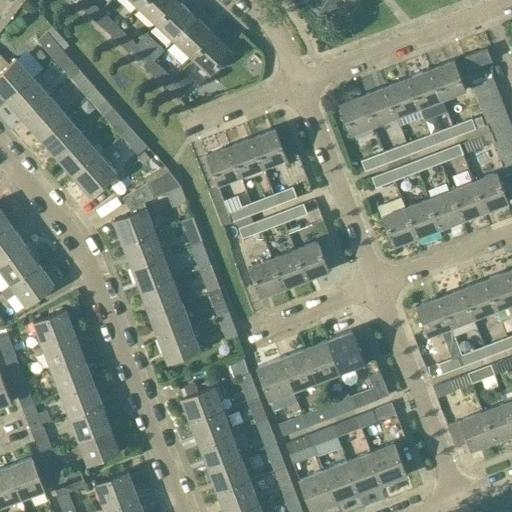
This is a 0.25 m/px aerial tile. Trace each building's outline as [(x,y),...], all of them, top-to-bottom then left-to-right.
[(77,0),(75,2),(93,19),(101,9),(90,0),(77,0)] [(144,0),(138,7),(156,23),(178,0),(177,0),(144,0)] [(146,44),(161,28),(174,40),(196,18),(178,0),(156,23),(141,39),(146,44)] [(101,9),(93,19),(111,35),(120,26),(118,24),(101,9)] [(174,40),(192,57),(213,34),(196,18),(174,40)] [(111,35),(128,52),(137,43),(120,26),(111,35)] [(37,41),(54,60),(63,51),(47,32),(37,41)] [(231,51),(213,34),(192,57),(210,74),(231,51)] [(128,52),(146,69),(155,60),(169,46),(166,42),(151,57),(137,43),(128,52)] [(487,49),(464,57),(469,69),(491,60),(487,49)] [(54,60),(70,78),(80,70),(63,51),(54,60)] [(0,72),(0,92),(7,101),(33,78),(16,59),(0,72)] [(146,69),(164,86),(173,77),(155,60),(146,69)] [(454,61),(430,69),(442,100),(465,91),(454,61)] [(420,108),(442,100),(430,69),(408,78),(420,108)] [(70,78),(87,97),(97,89),(80,70),(70,78)] [(188,91),(173,77),(164,86),(178,98),(179,100),(188,91)] [(7,101),(24,120),(50,97),(33,78),(7,101)] [(408,78),(385,87),(396,117),(420,108),(408,78)] [(472,86),(476,96),(497,88),(493,78),(472,86)] [(374,125),(396,117),(385,87),(362,95),(374,125)] [(502,100),(497,88),(476,96),(480,108),(502,100)] [(113,108),(97,89),(87,97),(104,116),(113,108)] [(350,134),(374,125),(362,95),(339,104),(350,134)] [(24,120),(40,139),(66,116),(50,97),(24,120)] [(506,111),(502,100),(480,108),(485,119),(506,111)] [(130,127),(113,108),(104,116),(121,135),(130,127)] [(510,122),(506,111),(485,119),(489,130),(510,122)] [(40,139),(57,158),(83,135),(66,116),(40,139)] [(457,136),(464,133),(476,128),(472,118),(453,125),(457,136)] [(511,133),(511,127),(510,122),(489,130),(493,141),(511,133)] [(147,146),(130,127),(121,135),(138,154),(147,146)] [(450,127),(430,134),(434,144),(453,137),(450,127)] [(275,129),(252,138),(263,168),(287,159),(275,129)] [(493,143),(489,133),(467,141),(463,142),(468,153),(493,143)] [(511,147),(511,133),(493,141),(494,144),(497,153),(511,147)] [(57,158),(73,177),(99,154),(83,135),(57,158)] [(426,136),(407,143),(411,153),(430,146),(426,136)] [(241,177),(263,168),(252,138),(229,146),(241,177)] [(403,144),(384,152),(388,162),(407,154),(403,144)] [(460,144),(441,151),(444,161),(450,159),(453,167),(467,162),(460,144)] [(217,186),(241,177),(229,146),(206,155),(217,186)] [(511,147),(497,153),(502,164),(511,159),(511,147)] [(380,153),(362,161),(365,171),(384,163),(380,153)] [(437,153),(418,160),(422,170),(441,163),(437,153)] [(117,174),(99,154),(73,177),(90,197),(117,174)] [(511,159),(502,164),(507,175),(511,173),(511,159)] [(414,162),(395,169),(399,178),(417,171),(414,162)] [(132,213),(114,220),(123,244),(155,232),(144,202),(180,187),(180,186),(181,186),(168,170),(123,198),(132,213)] [(391,170),(372,178),(376,187),(395,180),(391,170)] [(497,173),(473,182),(484,212),(508,203),(506,198),(511,196),(511,189),(507,175),(499,178),(497,173)] [(473,182),(451,190),(462,221),(484,212),(473,182)] [(292,187),(274,195),(277,204),(296,197),(292,187)] [(451,190),(428,199),(439,229),(462,221),(451,190)] [(270,196),(251,203),(255,213),(273,206),(270,196)] [(428,199),(406,207),(417,237),(439,229),(428,199)] [(303,204),(280,212),(284,223),(307,214),(303,204)] [(232,222),(235,221),(251,215),(247,205),(228,212),(232,222)] [(406,207),(381,216),(393,246),(417,237),(406,207)] [(0,230),(10,223),(0,209),(0,230)] [(265,229),(284,223),(280,212),(262,220),(265,229)] [(181,222),(190,246),(201,241),(192,217),(181,222)] [(257,221),(252,223),(239,229),(242,238),(261,231),(257,221)] [(0,230),(0,261),(25,244),(10,223),(0,230)] [(164,255),(155,232),(123,244),(132,267),(164,255)] [(210,265),(201,241),(190,246),(199,269),(210,265)] [(318,241),(295,250),(306,280),(330,271),(318,241)] [(0,261),(0,270),(10,284),(39,263),(25,244),(0,261)] [(295,250),(272,259),(284,289),(306,280),(295,250)] [(178,267),(170,270),(164,255),(132,267),(141,292),(173,279),(182,275),(178,267)] [(260,298),(284,289),(272,259),(249,268),(260,298)] [(7,299),(16,293),(26,307),(55,286),(39,263),(10,284),(1,291),(7,299)] [(219,288),(210,265),(199,269),(208,293),(219,288)] [(511,278),(509,271),(485,280),(496,310),(511,304),(511,278)] [(182,303),(173,279),(141,292),(150,315),(182,303)] [(473,319),(496,310),(485,280),(462,289),(473,319)] [(208,293),(217,317),(229,312),(219,288),(208,293)] [(451,327),(473,319),(462,289),(440,297),(451,327)] [(427,336),(442,330),(452,358),(439,364),(442,374),(466,365),(462,355),(451,327),(440,297),(416,306),(427,336)] [(191,326),(182,303),(150,315),(159,338),(191,326)] [(33,321),(42,346),(75,333),(66,309),(33,321)] [(237,335),(229,312),(217,317),(226,340),(237,335)] [(200,350),(191,326),(159,338),(168,362),(200,350)] [(352,330),(328,340),(340,373),(365,363),(352,330)] [(0,334),(0,349),(4,360),(16,356),(7,332),(0,334)] [(84,357),(75,333),(42,346),(51,369),(84,357)] [(488,357),(510,348),(506,338),(484,346),(488,357)] [(328,340),(304,348),(317,382),(340,373),(328,340)] [(294,390),(317,382),(304,348),(281,357),(294,390)] [(481,348),(462,355),(466,365),(484,358),(481,348)] [(4,360),(13,384),(25,379),(16,356),(4,360)] [(511,356),(491,364),(495,374),(511,367),(511,356)] [(51,369),(60,393),(93,380),(84,357),(51,369)] [(281,357),(256,367),(269,400),(294,390),(281,357)] [(258,396),(249,372),(245,360),(233,365),(238,377),(247,400),(258,396)] [(476,381),(495,374),(491,364),(472,372),(476,381)] [(0,371),(0,406),(12,402),(0,371)] [(468,373),(450,380),(453,390),(472,383),(468,373)] [(13,384),(22,407),(34,403),(25,379),(13,384)] [(60,393),(68,417),(102,404),(93,380),(60,393)] [(182,398),(191,422),(223,410),(214,386),(182,398)] [(373,388),(349,397),(354,409),(378,400),(373,388)] [(267,420),(258,396),(247,400),(256,424),(267,420)] [(349,397),(326,406),(330,418),(354,409),(349,397)] [(47,409),(38,413),(34,403),(22,407),(31,431),(43,426),(42,423),(51,420),(47,409)] [(511,419),(506,403),(482,411),(494,442),(511,434),(511,419)] [(68,417),(77,440),(111,427),(102,404),(68,417)] [(326,406),(302,415),(307,427),(330,418),(326,406)] [(380,407),(356,416),(361,428),(385,419),(380,407)] [(232,433),(223,410),(191,422),(199,446),(232,433)] [(470,451),(494,442),(482,411),(459,420),(470,451)] [(283,436),(307,427),(302,415),(278,424),(283,436)] [(337,437),(361,428),(356,416),(333,425),(337,437)] [(276,443),(267,420),(256,424),(265,448),(276,443)] [(314,446),(337,437),(333,425),(309,434),(314,446)] [(52,449),(43,426),(31,431),(40,454),(52,449)] [(120,452),(111,427),(77,440),(87,465),(120,452)] [(241,457),(232,433),(199,446),(208,469),(241,457)] [(290,455),(314,446),(309,434),(286,443),(290,455)] [(285,466),(276,443),(265,448),(273,471),(285,466)] [(394,443),(370,452),(382,485),(407,476),(394,443)] [(40,454),(49,476),(60,471),(52,449),(40,454)] [(359,494),(382,485),(370,452),(346,461),(359,494)] [(33,456),(8,466),(21,499),(45,489),(33,456)] [(208,469),(217,492),(249,480),(241,457),(208,469)] [(336,503),(359,494),(346,461),(323,470),(336,503)] [(0,506),(21,499),(8,466),(0,468),(0,506)] [(273,471),(283,495),(294,491),(285,466),(273,471)] [(62,475),(60,471),(49,476),(50,480),(49,480),(56,497),(68,492),(86,485),(80,468),(62,475)] [(310,511),(311,511),(336,503),(323,470),(298,479),(310,511)] [(95,484),(104,508),(137,495),(128,471),(95,484)] [(217,492),(224,511),(236,511),(259,504),(249,480),(217,492)] [(302,511),(294,491),(283,495),(288,511),(302,511)] [(56,497),(61,511),(75,511),(68,492),(56,497)] [(143,511),(137,495),(104,508),(105,511),(143,511)]
